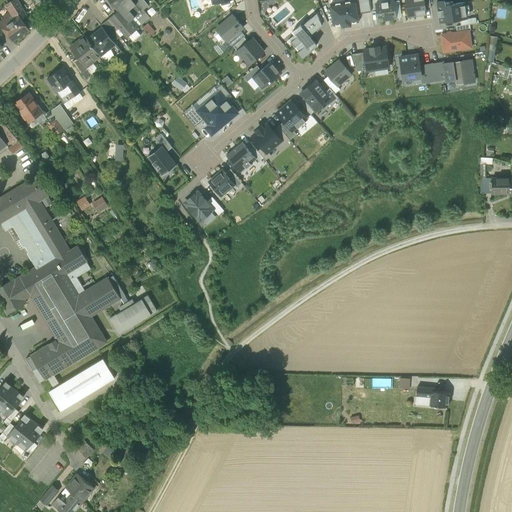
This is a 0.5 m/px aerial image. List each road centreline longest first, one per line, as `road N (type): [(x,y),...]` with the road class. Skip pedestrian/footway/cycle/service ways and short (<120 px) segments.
road 1 (track): [(231,352),(371,254),(439,230),(511,224)]
road 2 (tertiary): [(459,511),(485,402),(511,336)]
road 3 (track): [(231,352),(148,511)]
road 4 (residential): [(0,335),(75,464)]
road 5 (residential): [(428,27),(352,36),(299,77)]
road 6 (residential): [(299,77),(202,159)]
